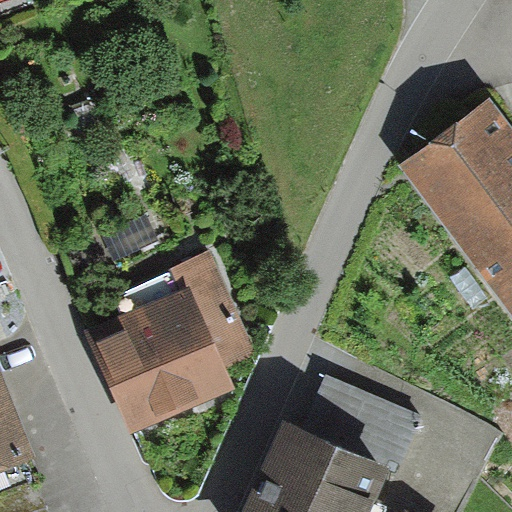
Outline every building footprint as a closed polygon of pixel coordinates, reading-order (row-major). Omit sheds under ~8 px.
[(511,112),(491,85),(398,154),(511,303),(511,112)] [(111,227),(123,255),(169,236),(157,208),(111,227)] [(84,320),(131,422),(239,374),(231,356),(255,345),(209,244),(114,287),(121,303),(84,320)] [(0,511),(53,511),(27,447),(37,443),(0,352),(0,511)] [(231,511),(361,511),(376,478),(382,462),(396,468),(421,409),(322,367),(307,402),(283,392),(231,511)] [(377,511),(389,483),(376,478),(361,511),(377,511)] [(424,511),(404,501),(398,511),(424,511)]
